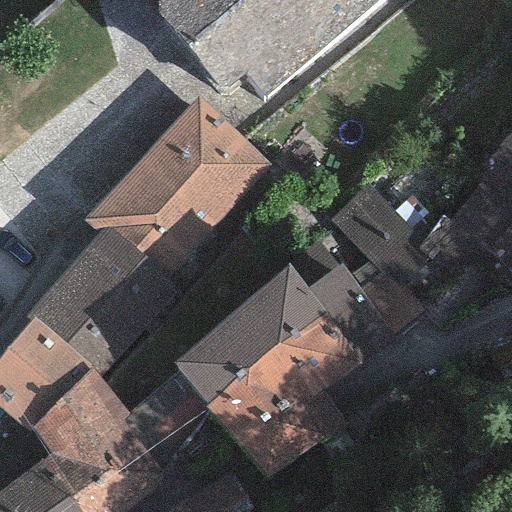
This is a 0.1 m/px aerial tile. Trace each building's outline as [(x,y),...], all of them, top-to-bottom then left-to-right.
[(162,0),(154,6),(220,93),(245,76),(261,98),(377,0),(162,0)] [(84,222),(97,235),(106,226),(171,297),(281,176),(197,99),(84,222)] [(511,130),(445,219),(440,215),(422,239),(414,249),(461,284),(488,248),(511,265),(511,130)] [(368,186),(330,219),(367,264),(422,316),(461,284),(414,249),(422,239),(368,186)] [(22,318),(28,324),(32,318),(90,370),(100,381),(171,297),(106,226),(97,235),(22,318)] [(319,245),(288,261),(321,315),(362,364),(422,316),(367,264),(348,276),(341,264),(336,267),(319,245)] [(175,374),(202,407),(321,315),(288,261),(171,366),(175,374)] [(362,364),(321,315),(202,407),(222,432),(232,444),(265,481),(348,428),(328,401),(320,391),(362,364)] [(100,381),(90,370),(32,318),(28,324),(0,357),(0,411),(26,433),(31,429),(49,454),(55,465),(126,412),(100,381)] [(126,412),(55,465),(80,511),(119,511),(222,432),(202,407),(175,374),(126,412)] [(49,454),(0,487),(0,507),(2,511),(80,511),(55,465),(49,454)] [(253,511),(228,470),(167,511),(253,511)]
